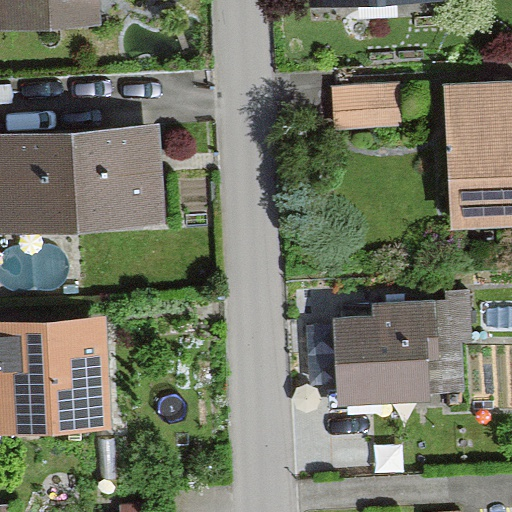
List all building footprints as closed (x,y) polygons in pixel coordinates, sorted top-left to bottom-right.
[(120,29),(118,0),(13,0),(16,35),(120,29)] [(451,0),(322,0),(323,8),(452,4),(451,0)] [(511,91),(463,95),(471,232),(511,229),(511,91)] [(400,93),(337,97),(340,130),(402,125),(400,93)] [(179,232),(174,130),(0,138),(5,240),(179,232)] [(393,328),(352,330),(356,415),(471,409),(466,305),(392,308),(393,328)] [(124,431),(118,320),(0,327),(0,406),(6,406),(8,438),(124,431)]
